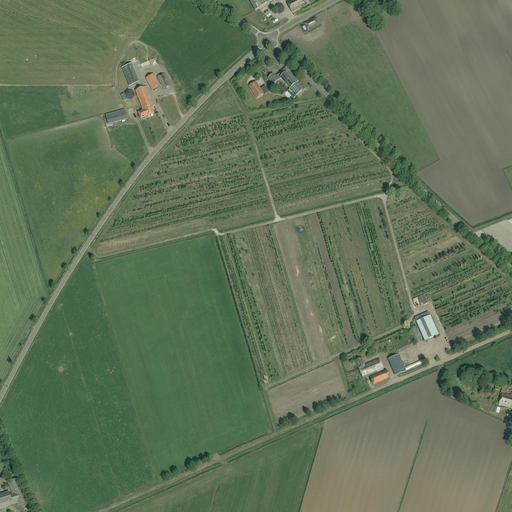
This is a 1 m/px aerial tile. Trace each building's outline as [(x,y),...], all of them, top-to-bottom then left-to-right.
[(249,0),(255,11),(276,0),(249,0)] [(308,4),(306,0),(292,0),(287,3),(292,12),(308,4)] [(284,9),(282,5),(277,5),(275,9),(277,13),(282,13),(284,9)] [(307,22),(304,24),(308,31),(319,25),(315,18),(310,21),(311,22),(308,23),(307,22)] [(122,68),(129,86),(139,83),(132,64),(122,68)] [(289,70),(286,67),(277,76),(276,77),(273,74),(268,79),(274,85),(279,81),(279,80),(280,79),(290,90),(296,84),(298,82),(288,71),(289,70)] [(154,74),(146,79),(152,90),(160,86),(154,74)] [(170,87),(163,74),(157,77),(164,90),(170,87)] [(256,99),(263,95),(260,89),(256,82),(248,87),(256,99)] [(302,91),(296,84),(290,90),(287,92),(293,99),(302,91)] [(146,86),(136,91),(143,110),(144,110),(144,111),(138,113),(141,119),(142,119),(143,119),(145,118),(146,117),(147,117),(154,114),(151,107),(152,106),(148,95),(146,95),(145,92),(148,90),(146,86)] [(126,93),(121,95),(124,101),(128,99),(131,100),(134,96),(132,91),(128,91),(126,93)] [(125,110),(105,115),(108,124),(127,119),(125,110)] [(430,316),(416,323),(424,341),(438,335),(430,316)] [(389,359),(397,376),(406,372),(399,355),(389,359)] [(362,359),(355,361),(363,379),(383,370),(378,359),(364,365),(362,359)] [(370,377),(373,385),(390,378),(386,370),(370,377)] [(502,393),(498,404),(511,408),(511,396),(510,395),(509,396),(502,393)] [(0,508),(17,504),(18,506),(29,501),(19,478),(8,483),(12,493),(0,496),(0,508)]
